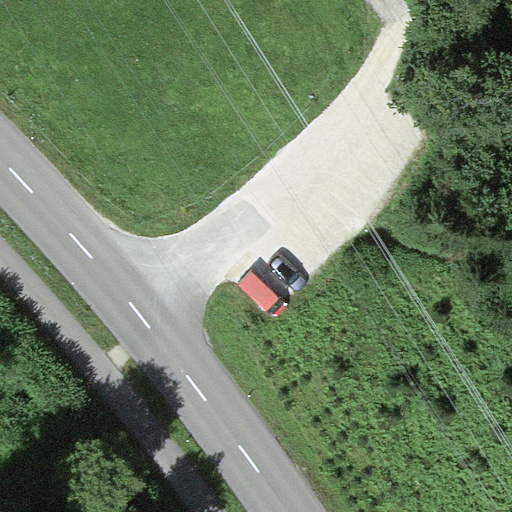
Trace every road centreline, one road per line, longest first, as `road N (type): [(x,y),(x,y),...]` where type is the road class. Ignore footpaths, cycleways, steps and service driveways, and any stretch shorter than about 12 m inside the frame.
road 1 (tertiary): [(282,511),(138,308),(0,156)]
road 2 (track): [(415,0),(318,160),(220,263),(138,308)]
